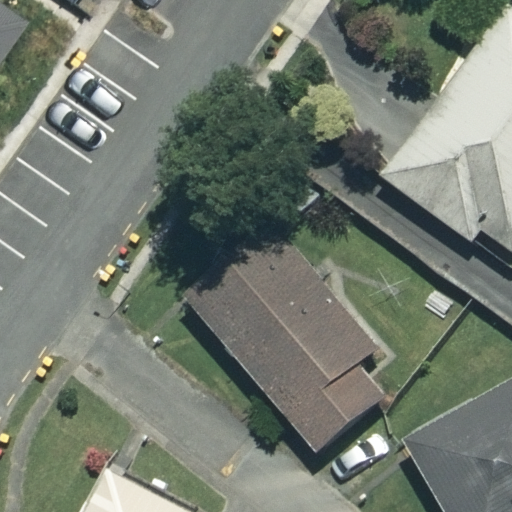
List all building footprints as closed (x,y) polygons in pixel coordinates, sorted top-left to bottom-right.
[(511,10),(389,180),(511,269),(511,10)] [(0,47),(14,27),(0,18),(0,47)] [(408,394),(282,231),(197,296),(324,460),(408,394)] [(511,511),(511,395),(416,451),(450,511),(511,511)] [(184,511),(116,477),(97,511),(184,511)]
